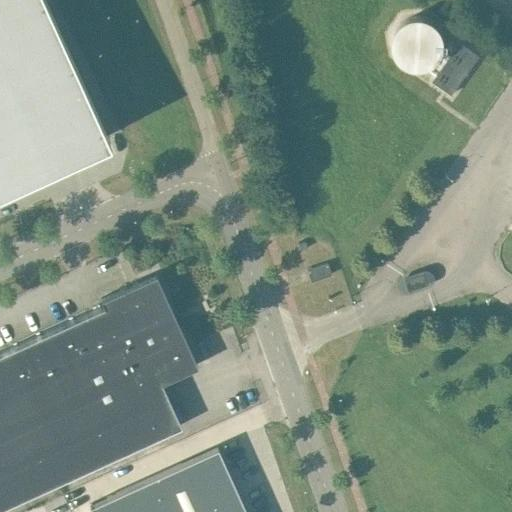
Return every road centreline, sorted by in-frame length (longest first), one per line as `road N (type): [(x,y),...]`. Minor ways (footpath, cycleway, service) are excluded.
road 1 (unclassified): [(332,511),(224,201),(206,185)]
road 2 (unclassified): [(0,265),(180,183),(206,185)]
road 3 (unclassified): [(206,185),(213,154),(163,0)]
